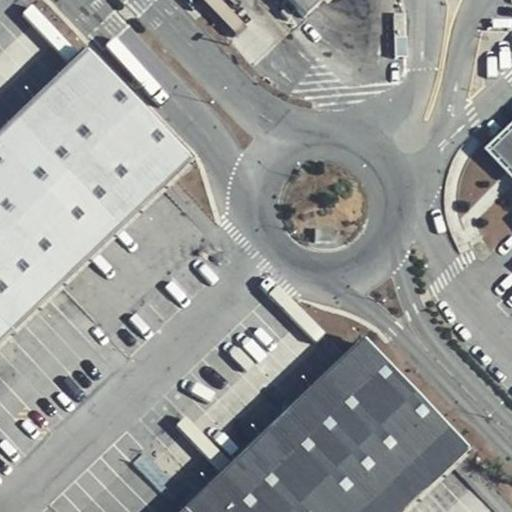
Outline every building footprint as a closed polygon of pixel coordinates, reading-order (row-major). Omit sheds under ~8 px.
[(322,0),(289,0),(305,17),(322,0)] [(0,324),(11,336),(163,189),(190,163),(86,56),(72,67),(0,136),(0,324)] [(511,129),(489,152),(511,176),(511,129)] [(0,346),(11,336),(0,324),(0,346)] [(405,511),(453,468),(466,454),(362,343),(336,370),(186,511),(405,511)]
